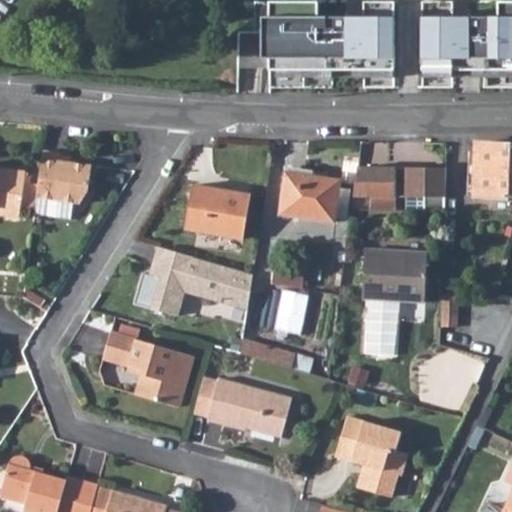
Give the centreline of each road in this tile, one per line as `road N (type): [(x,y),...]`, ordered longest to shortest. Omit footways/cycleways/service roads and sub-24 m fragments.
road 1 (residential): [(174,115),(163,157),(47,346),(45,362),(74,430),(241,484),(249,511)]
road 2 (residential): [(511,115),(174,115)]
road 3 (residential): [(174,115),(0,96)]
